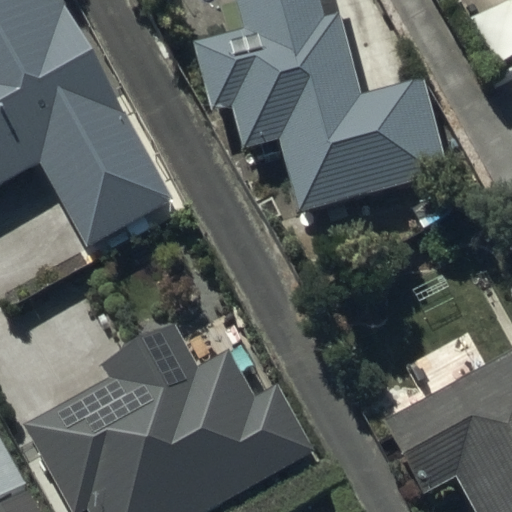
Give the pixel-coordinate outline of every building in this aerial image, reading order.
[(167,206),(55,0),(33,0),(0,18),(0,185),(42,163),(88,248),(167,206)] [(321,39),(311,0),(235,0),(247,45),(202,56),(216,114),(235,109),(247,155),(286,145),(304,218),(445,183),(424,99),(357,115),(337,35),(321,39)] [(136,263),(144,277),(131,285),(143,307),(205,272),(185,236),(136,263)] [(192,379),(172,340),(107,374),(116,391),(34,434),(74,511),(75,511),(87,506),(90,511),(201,511),(309,456),(272,385),(247,398),(227,361),(192,379)] [(511,511),(511,360),(381,431),(423,511),(462,490),(474,511),(511,511)] [(30,511),(0,457),(0,511),(30,511)]
